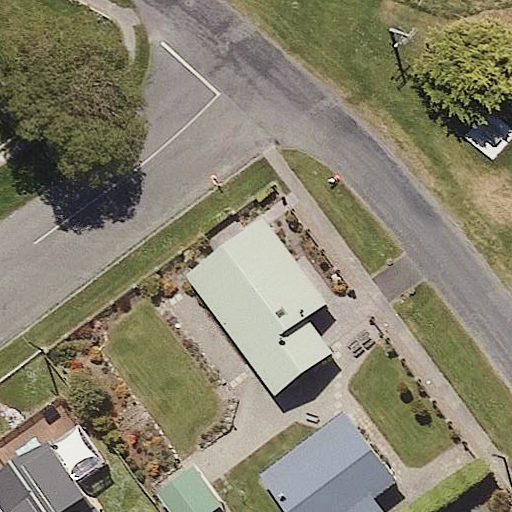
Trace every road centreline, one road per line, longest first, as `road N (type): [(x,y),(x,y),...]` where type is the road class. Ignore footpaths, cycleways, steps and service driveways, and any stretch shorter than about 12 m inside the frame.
road 1 (residential): [(511,344),(385,183),(252,63)]
road 2 (residential): [(0,267),(182,132),(252,63)]
